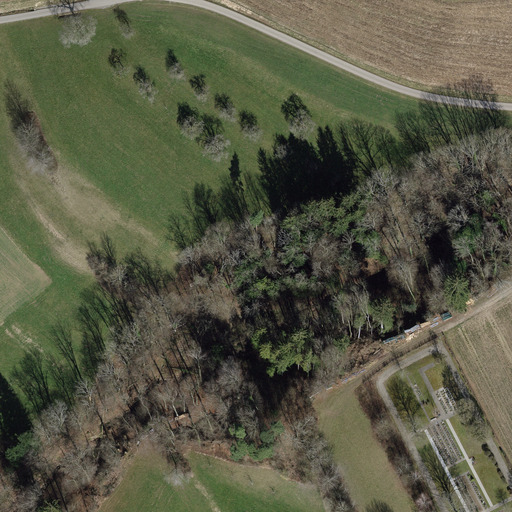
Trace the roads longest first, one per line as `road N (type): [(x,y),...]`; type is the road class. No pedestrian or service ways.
road 1 (unclassified): [(511,106),(406,91),(188,0)]
road 2 (track): [(120,0),(0,20)]
